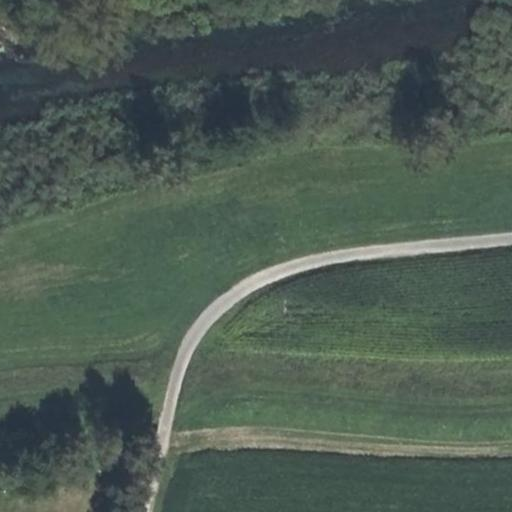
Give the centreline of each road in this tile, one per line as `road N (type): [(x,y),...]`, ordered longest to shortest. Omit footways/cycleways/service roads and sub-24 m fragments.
road 1 (track): [(511,226),(285,253),(201,322),(145,511)]
road 2 (track): [(511,406),(180,393),(0,405)]
